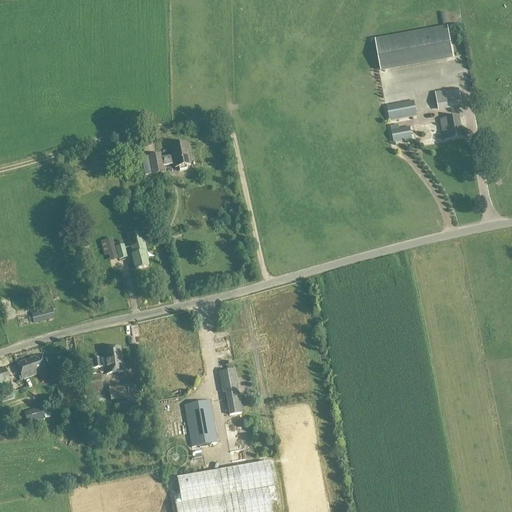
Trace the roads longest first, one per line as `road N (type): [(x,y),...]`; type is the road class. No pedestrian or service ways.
road 1 (unclassified): [(0,352),(511,222)]
road 2 (track): [(266,284),(226,125),(138,129),(0,170)]
